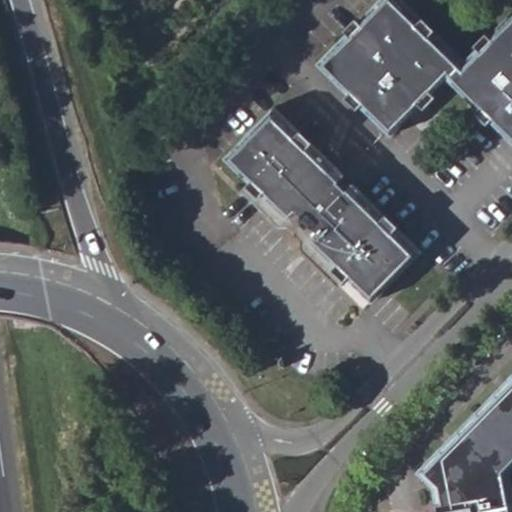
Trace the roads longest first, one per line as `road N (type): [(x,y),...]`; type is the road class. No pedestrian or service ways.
road 1 (residential): [(511,246),(322,435),(284,442),(217,414)]
road 2 (trunk): [(125,314),(83,222),(20,0)]
road 3 (residential): [(295,511),(347,445),(511,278)]
road 4 (secondary): [(217,414),(168,348),(125,314)]
road 5 (secondary): [(125,314),(66,283),(0,268)]
